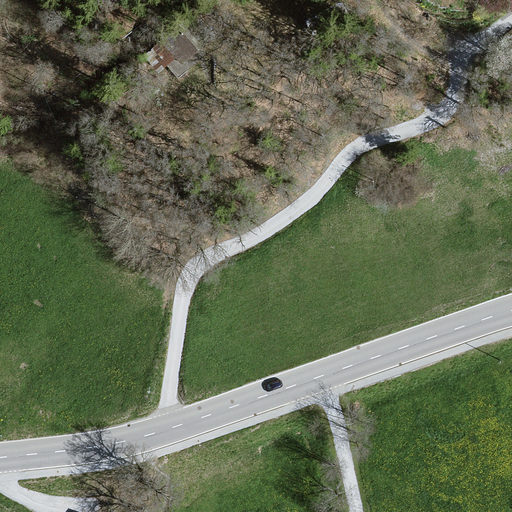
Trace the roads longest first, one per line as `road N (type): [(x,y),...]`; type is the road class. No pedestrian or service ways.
road 1 (tertiary): [(0,459),(165,431),(511,316)]
road 2 (unknown): [(330,378),(354,511)]
